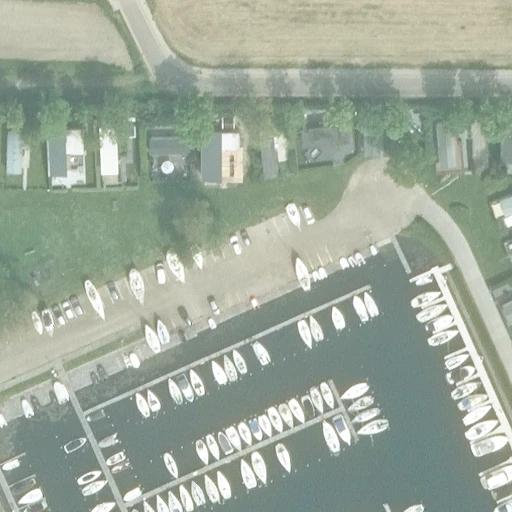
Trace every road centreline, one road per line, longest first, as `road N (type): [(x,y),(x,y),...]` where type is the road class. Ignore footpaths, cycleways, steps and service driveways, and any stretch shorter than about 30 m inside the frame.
road 1 (residential): [(127,0),(169,78),(511,85)]
road 2 (unknown): [(511,13),(294,12),(259,0)]
